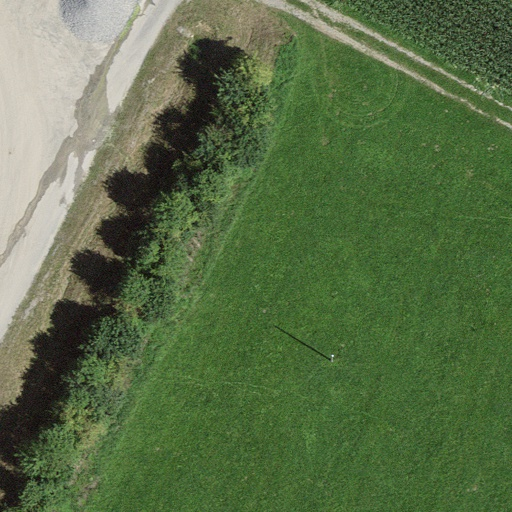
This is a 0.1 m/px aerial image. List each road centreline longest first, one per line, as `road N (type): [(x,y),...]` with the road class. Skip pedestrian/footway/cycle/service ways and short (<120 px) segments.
road 1 (track): [(0,334),(180,0)]
road 2 (track): [(268,0),(511,123)]
